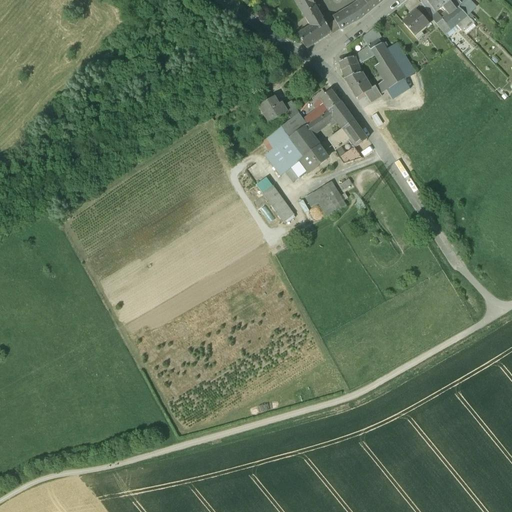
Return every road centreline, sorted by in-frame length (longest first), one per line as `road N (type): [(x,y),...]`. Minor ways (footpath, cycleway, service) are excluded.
road 1 (track): [(0,502),(56,475),(342,400),(511,307)]
road 2 (residential): [(314,63),(385,148),(501,314)]
